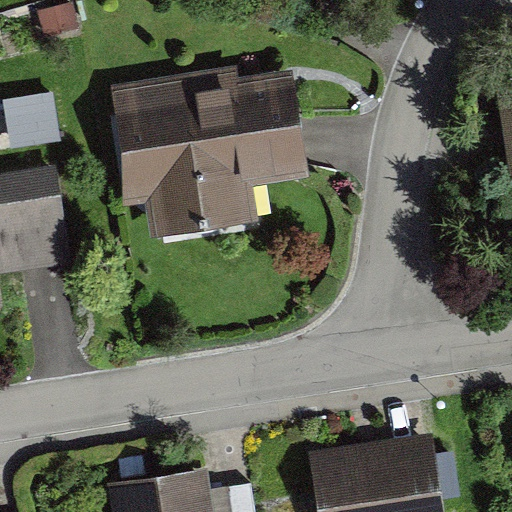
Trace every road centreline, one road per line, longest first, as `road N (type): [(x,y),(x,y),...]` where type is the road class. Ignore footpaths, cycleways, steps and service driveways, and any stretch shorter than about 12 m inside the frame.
road 1 (residential): [(0,420),(392,353)]
road 2 (residential): [(449,0),(420,51),(396,166),(392,353)]
road 3 (residential): [(392,353),(511,333)]
